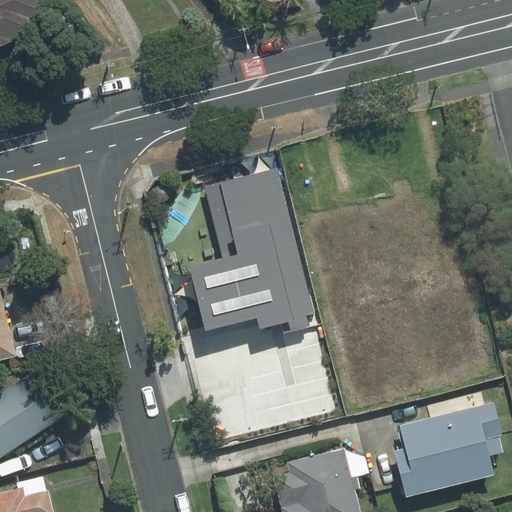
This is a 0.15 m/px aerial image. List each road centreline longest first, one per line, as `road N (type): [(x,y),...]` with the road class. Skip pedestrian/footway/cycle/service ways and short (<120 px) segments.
road 1 (tertiary): [(511,21),(71,128)]
road 2 (residential): [(166,511),(71,128)]
